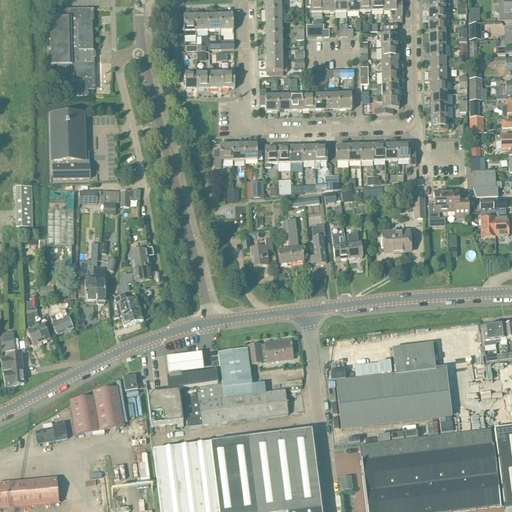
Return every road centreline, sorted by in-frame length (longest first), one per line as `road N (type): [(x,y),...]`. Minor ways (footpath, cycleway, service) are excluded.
road 1 (residential): [(209,322),(140,53),(140,0)]
road 2 (residential): [(244,0),(246,131),(414,126)]
road 3 (tertiary): [(0,412),(116,352),(209,322)]
road 4 (tertiary): [(489,294),(307,310)]
road 5 (residential): [(152,441),(320,424)]
road 6 (residential): [(414,126),(414,0)]
